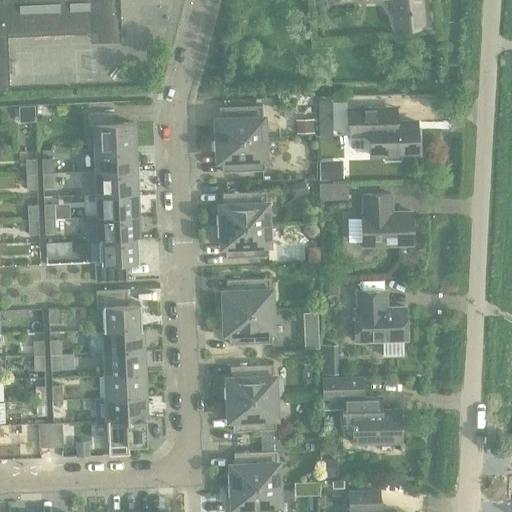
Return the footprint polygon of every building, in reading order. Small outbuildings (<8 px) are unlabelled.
[(0,0),(0,91),(10,92),(8,37),(100,33),(100,43),(122,42),(120,0),(0,0)] [(398,29),(423,26),(420,0),(332,0),(333,3),(378,0),(377,0),(393,0),(395,12),(396,12),(398,29)] [(332,101),(319,101),(319,114),(332,113),(332,101)] [(214,126),(215,140),(265,138),(264,117),(263,117),(263,105),(220,107),(220,126),(214,126)] [(397,108),(375,109),(348,110),(349,135),(366,135),(370,139),(371,156),(385,156),(388,160),(398,159),(400,155),(418,155),(417,122),(397,123),(397,108)] [(95,126),(96,149),(134,147),(133,123),(114,124),(114,113),(89,114),(89,126),(95,126)] [(314,122),(297,123),(297,132),(314,132),(314,122)] [(265,138),(215,140),(215,154),(222,153),(222,172),(265,171),(265,159),(266,159),(265,138)] [(134,147),(96,149),(97,172),(135,170),(134,147)] [(42,159),(43,174),(53,173),(53,159),(42,159)] [(26,160),(26,174),(37,174),(36,160),(26,160)] [(336,161),(320,162),(321,180),(336,180),(336,161)] [(135,170),(97,172),(98,194),(136,193),(135,170)] [(53,173),(43,174),(44,189),(54,188),(53,173)] [(37,174),(26,174),(27,189),(37,189),(37,174)] [(304,181),(295,184),(300,196),(309,193),(304,181)] [(348,184),(320,185),(320,200),(348,200),(348,184)] [(218,212),(218,226),(269,224),(268,203),(267,203),(266,191),(223,193),(224,212),(218,212)] [(136,193),(98,194),(99,217),(137,216),(136,193)] [(390,209),(392,209),(391,194),(363,195),(364,214),(362,214),(363,246),(413,245),(412,212),(391,213),(390,209)] [(28,206),(28,220),(39,220),(38,205),(28,206)] [(44,205),(45,220),(55,219),(55,205),(44,205)] [(137,216),(99,217),(100,240),(138,238),(137,216)] [(55,219),(45,220),(45,234),(56,234),(55,219)] [(39,220),(28,220),(29,235),(39,234),(39,220)] [(307,223),(303,227),(304,232),(311,238),(316,239),(320,234),(319,229),(312,223),(307,223)] [(269,224),(218,226),(219,240),(225,240),(226,259),(269,257),(268,245),(269,245),(269,224)] [(95,263),(96,282),(128,281),(127,263),(139,262),(138,238),(100,240),(101,263),(95,263)] [(56,242),(46,242),(46,256),(56,256),(56,242)] [(221,299),(222,313),(272,311),(271,289),(270,289),(270,278),(227,280),(228,299),(221,299)] [(337,281),(325,282),(325,294),(338,293),(337,281)] [(96,291),(97,307),(103,307),(104,330),(142,328),(141,304),(139,304),(139,305),(128,305),(127,290),(96,291)] [(358,309),(355,309),(356,342),(383,341),(384,356),(404,356),(403,340),(407,340),(406,308),(386,308),(384,308),(383,304),(386,304),(386,290),(358,291),(358,309)] [(60,323),(59,309),(49,309),(49,324),(60,323)] [(272,311),(222,313),(222,326),(229,326),(230,345),(273,343),(272,332),(273,332),(272,311)] [(318,312),(305,313),(306,325),(319,324),(318,312)] [(142,328),(104,330),(105,353),(143,351),(142,328)] [(50,341),(50,355),(61,355),(60,340),(50,341)] [(33,341),(34,356),(44,355),(44,341),(33,341)] [(143,351),(105,353),(106,375),(144,374),(143,351)] [(44,355),(34,356),(35,371),(45,370),(44,355)] [(61,355),(50,355),(51,370),(61,369),(61,355)] [(225,386),(225,399),(276,397),(275,376),(274,376),(273,365),(230,366),(231,385),(225,386)] [(144,374),(106,375),(107,398),(145,397),(144,374)] [(323,410),(343,409),(344,423),(353,423),(354,443),(401,442),(400,410),(381,411),(378,408),(375,408),(375,397),(363,397),(363,377),(323,378),(323,410)] [(35,387),(36,401),(46,401),(46,386),(35,387)] [(52,386),(52,401),(63,400),(62,386),(52,386)] [(145,397),(107,398),(108,421),(146,419),(145,397)] [(276,397),(225,399),(226,413),(232,413),(233,432),(276,430),(276,418),(277,418),(276,397)] [(63,400),(52,401),(53,415),(63,415),(63,400)] [(46,401),(36,401),(37,416),(47,416),(46,401)] [(146,419),(108,421),(109,456),(129,455),(129,444),(147,443),(146,419)] [(62,423),(50,424),(51,447),(63,447),(62,423)] [(51,447),(50,424),(39,424),(40,448),(51,447)] [(89,443),(76,443),(77,457),(90,457),(89,443)] [(228,472),(229,486),(279,484),(279,463),(278,463),(277,451),(234,453),(235,472),(228,472)] [(335,459),(323,460),(324,478),(335,478),(335,459)] [(279,484),(229,486),(230,500),(236,499),(236,511),(279,511),(279,505),(280,505),(279,484)] [(374,491),(350,492),(350,511),(354,511),(394,511),(394,509),(380,510),(379,491),(374,491)]
